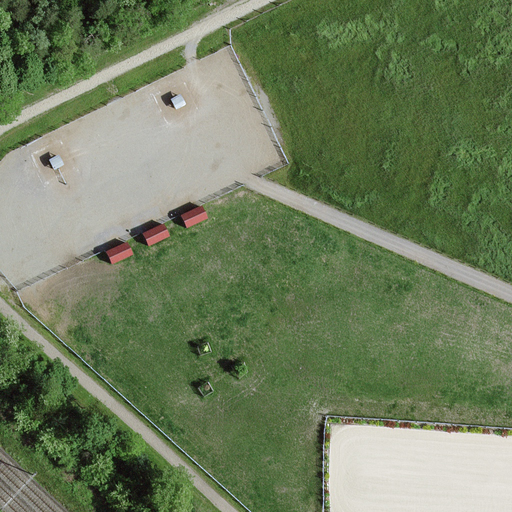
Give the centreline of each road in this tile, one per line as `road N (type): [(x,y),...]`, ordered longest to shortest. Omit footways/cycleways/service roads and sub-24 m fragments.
road 1 (unknown): [(180,41),(253,180),(511,294)]
road 2 (unknown): [(0,302),(233,511)]
road 3 (unknown): [(265,0),(0,127)]
